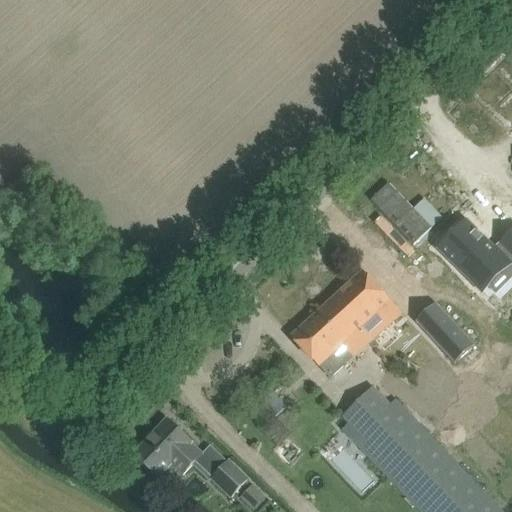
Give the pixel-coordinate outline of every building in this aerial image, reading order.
[(487,288),(511,262),(511,251),(503,243),(502,243),(503,244),(495,253),(467,224),(441,249),(459,268),(463,264),(487,288)] [(511,233),(503,243),(511,251),(511,233)] [(364,273),(292,338),(317,366),(321,363),(332,375),(352,357),(353,359),(402,314),(364,273)] [(436,304),(415,323),(454,365),(475,346),(436,304)] [(511,429),(416,327),(387,354),(511,487),(511,429)] [(349,427),(344,432),(420,511),(505,511),(398,401),(392,406),(374,387),(341,419),(349,427)] [(182,479),(202,457),(167,423),(134,457),(157,480),(169,467),(182,479)] [(250,480),(229,461),(210,481),(214,485),(231,501),(250,480)] [(240,500),(251,511),(254,511),(265,501),(251,488),(240,500)]
